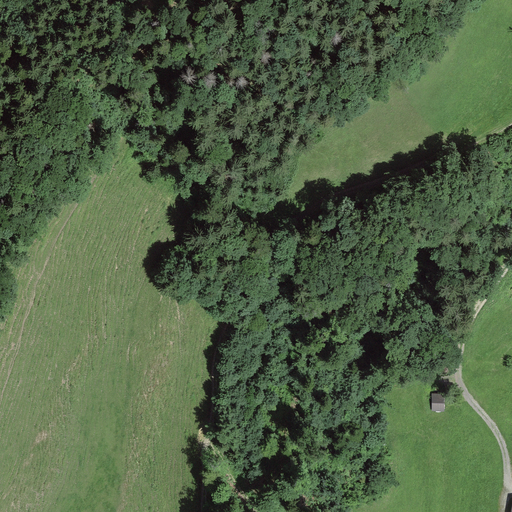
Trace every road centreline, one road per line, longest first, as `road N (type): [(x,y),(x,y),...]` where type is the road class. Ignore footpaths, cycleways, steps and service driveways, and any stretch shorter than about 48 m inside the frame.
road 1 (track): [(511,123),(490,141),(313,210),(266,256),(228,343),(205,511)]
road 2 (track): [(511,492),(496,429),(465,391),(458,362),(471,317),(511,257)]
